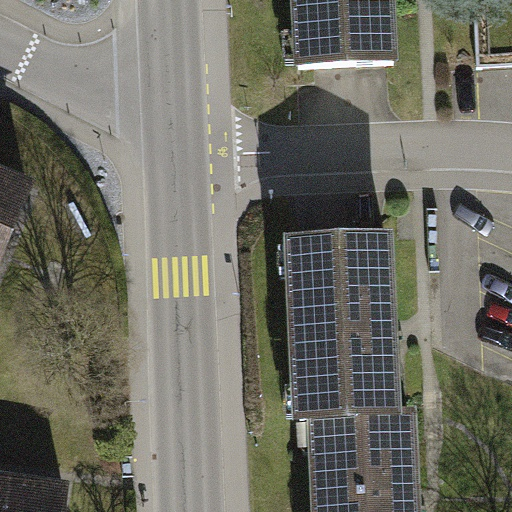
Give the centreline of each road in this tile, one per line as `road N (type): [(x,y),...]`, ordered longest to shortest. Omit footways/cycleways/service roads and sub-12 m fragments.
road 1 (tertiary): [(189,511),(173,138)]
road 2 (residential): [(511,153),(225,157),(173,138)]
road 3 (tertiary): [(173,138),(0,53)]
road 4 (tertiary): [(173,138),(167,0)]
